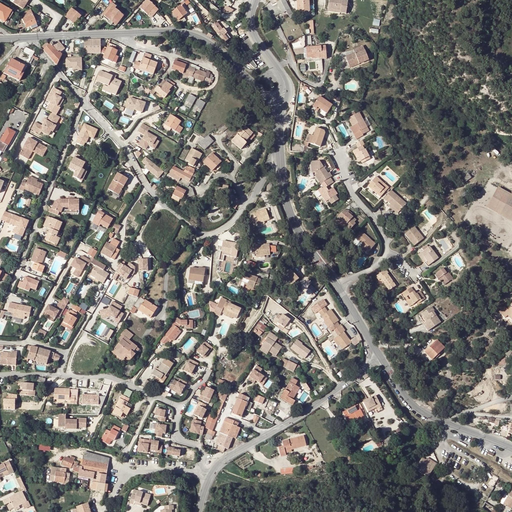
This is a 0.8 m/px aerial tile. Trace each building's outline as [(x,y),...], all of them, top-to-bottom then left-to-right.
[(27,0),(14,0),(13,2),(23,8),(27,0)] [(147,15),(155,7),(147,0),(140,8),(147,15)] [(285,0),(280,0),(276,2),(282,14),(286,12),(288,15),(292,13),(289,6),(286,1),(285,0)] [(341,13),(346,14),(348,1),(342,0),(330,0),(330,10),(341,12),(341,13)] [(101,3),(95,10),(102,16),(103,15),(116,25),(118,23),(123,16),(125,14),(121,11),(122,9),(119,6),(118,8),(119,9),(117,11),(114,9),(116,7),(112,4),(108,9),(101,3)] [(0,19),(4,22),(11,11),(0,4),(0,19)] [(230,5),(223,8),(226,14),(233,10),(230,5)] [(175,7),(170,10),(178,21),(187,14),(181,6),(177,9),(175,7)] [(72,9),(65,17),(75,24),(81,16),(72,9)] [(20,15),(26,28),(30,26),(36,24),(32,14),(30,10),(25,13),(20,15)] [(224,29),(218,34),(221,38),(227,33),(224,29)] [(84,39),(85,54),(101,54),(101,39),(84,39)] [(52,42),(43,50),(57,66),(62,55),(60,53),(65,49),(58,41),(54,44),(52,42)] [(306,48),(307,58),(312,58),(312,59),(318,58),(318,56),(322,56),(322,58),(322,59),(327,58),(326,46),(306,48)] [(359,62),(360,64),(369,60),(363,46),(353,50),(355,53),(345,57),(349,66),(359,62)] [(25,47),(22,52),(28,56),(25,61),(28,63),(34,52),(25,47)] [(106,51),(104,55),(103,59),(113,62),(115,56),(118,51),(114,49),(108,47),(106,51)] [(151,56),(145,54),(143,58),(141,64),(136,62),(134,68),(139,70),(140,68),(146,70),(145,72),(153,75),(157,63),(150,61),(151,56)] [(82,58),(66,58),(67,67),(73,67),(73,70),(82,70),(82,58)] [(252,59),(249,62),(254,68),(258,65),(252,59)] [(171,69),(179,72),(182,64),(175,61),(171,69)] [(17,66),(9,62),(4,73),(19,81),(21,77),(19,75),(21,73),(24,66),(18,63),(17,66)] [(192,77),(195,69),(189,67),(186,75),(189,76),(188,78),(189,79),(188,82),(192,84),(194,78),(192,77)] [(109,86),(107,89),(117,93),(122,82),(118,80),(115,79),(112,78),(113,76),(110,75),(100,71),(96,81),(104,84),(109,86)] [(209,77),(210,74),(207,71),(207,73),(205,78),(208,79),(207,83),(210,84),(211,83),(212,83),(214,78),(212,78),(209,77)] [(203,84),(204,81),(205,78),(207,73),(203,72),(201,76),(197,75),(196,79),(202,81),(201,83),(203,84)] [(169,83),(167,81),(161,89),(158,87),(154,91),(164,99),(170,92),(169,90),(173,86),(169,83)] [(50,103),(47,110),(52,113),(56,115),(60,107),(57,106),(61,98),(59,97),(61,92),(53,88),(46,101),(50,103)] [(186,101),(192,105),(196,98),(189,94),(186,101)] [(145,103),(130,98),(127,109),(134,112),(134,110),(142,113),(145,103)] [(198,99),(192,111),(196,113),(197,111),(200,113),(205,103),(198,99)] [(305,113),(309,114),(309,111),(321,112),(321,102),(305,101),(305,113)] [(359,112),(348,118),(352,126),(350,127),(354,134),(356,133),(358,138),(363,135),(362,134),(368,130),(359,112)] [(56,126),(60,117),(52,113),(48,120),(48,121),(45,122),(44,124),(43,126),(36,123),(33,130),(41,134),(42,132),(50,136),(52,131),(54,132),(57,126),(56,126)] [(165,124),(179,134),(183,128),(179,125),(181,122),(171,115),(165,124)] [(99,129),(84,123),(76,143),(85,146),(89,136),(95,139),(99,129)] [(146,150),(148,146),(149,143),(156,147),(159,141),(156,139),(157,138),(147,132),(149,128),(143,124),(138,131),(145,136),(143,139),(142,139),(138,145),(146,150)] [(231,141),(241,150),(247,143),(245,142),(253,133),(245,126),(231,141)] [(2,134),(0,137),(0,150),(4,153),(15,132),(7,128),(3,135),(2,134)] [(316,128),(313,136),(310,144),(320,147),(325,134),(324,131),(316,128)] [(256,136),(253,133),(245,142),(247,143),(248,144),(256,136)] [(208,136),(198,144),(204,150),(213,141),(208,136)] [(44,151),(46,147),(30,139),(21,156),(30,160),(34,152),(40,155),(42,151),(44,151)] [(362,141),(356,144),(358,148),(353,151),(357,158),(359,157),(361,161),(362,163),(370,159),(369,157),(365,150),(362,146),(364,145),(362,141)] [(48,148),(46,147),(44,151),(42,151),(40,155),(44,157),(48,148)] [(188,164),(193,167),(201,153),(192,149),(185,160),(189,162),(188,164)] [(201,153),(193,167),(195,168),(202,154),(201,153)] [(203,162),(212,171),(214,169),(220,163),(221,162),(212,153),(203,162)] [(83,167),(87,159),(76,154),(68,169),(75,172),(73,177),(80,180),(84,171),(84,170),(82,170),(83,167)] [(158,178),(163,171),(146,157),(142,162),(147,166),(145,168),(158,178)] [(328,174),(324,169),(322,165),(323,164),(321,161),(311,162),(312,173),(316,173),(317,175),(315,176),(321,184),(322,184),(325,182),(330,178),(332,177),(330,173),(328,174)] [(180,178),(183,172),(173,166),(169,174),(172,176),(173,174),(180,178)] [(184,180),(191,168),(189,167),(188,168),(186,167),(183,172),(180,178),(184,180)] [(194,170),(191,168),(184,180),(189,182),(194,172),(194,170)] [(118,174),(108,190),(113,192),(114,190),(120,194),(128,179),(118,174)] [(43,184),(36,181),(31,179),(32,177),(29,176),(26,182),(22,181),(19,188),(23,190),(24,188),(39,194),(43,184)] [(376,177),(373,181),(374,182),(372,183),(371,182),(368,186),(372,190),(373,188),(378,192),(377,194),(381,197),(389,188),(376,177)] [(330,178),(325,182),(327,186),(333,182),(330,178)] [(326,187),(327,186),(325,182),(322,184),(323,186),(323,187),(319,190),(323,196),(322,196),(326,202),(329,200),(331,205),(339,200),(336,195),(337,194),(333,188),(330,190),(329,191),(326,187)] [(224,198),(224,203),(229,204),(231,191),(228,190),(228,187),(222,186),(222,189),(216,188),(215,196),(219,197),(224,198)] [(185,191),(177,187),(171,198),(178,202),(180,199),(181,200),(186,191),(185,191)] [(511,196),(510,195),(497,188),(486,207),(511,221),(511,196)] [(384,199),(391,204),(399,212),(406,203),(391,191),(384,199)] [(51,208),(49,212),(58,216),(60,212),(61,213),(63,207),(69,207),(69,210),(79,210),(79,200),(68,200),(65,200),(59,200),(55,202),(52,209),(51,208)] [(399,212),(391,204),(389,206),(397,214),(399,212)] [(257,222),(257,224),(265,222),(270,220),(266,209),(254,214),(254,215),(251,216),(253,223),(257,222)] [(352,214),(349,210),(347,212),(344,210),(338,217),(341,220),(342,219),(348,224),(347,225),(347,226),(344,229),(348,233),(356,224),(355,222),(357,220),(351,215),(352,214)] [(113,219),(99,211),(92,223),(99,227),(101,225),(108,229),(113,219)] [(10,213),(7,222),(19,226),(16,233),(24,236),(29,220),(10,213)] [(50,229),(45,240),(55,244),(57,237),(56,237),(58,233),(62,223),(47,217),(43,227),(50,229)] [(99,227),(92,223),(89,229),(96,233),(99,227)] [(115,223),(111,230),(117,234),(121,227),(115,223)] [(405,234),(409,239),(414,246),(424,239),(414,227),(405,234)] [(362,232),(357,238),(363,244),(361,248),(367,253),(376,244),(362,232)] [(363,244),(357,238),(353,243),(360,249),(361,248),(363,244)] [(113,239),(112,242),(110,245),(106,243),(100,253),(110,258),(118,245),(119,242),(113,239)] [(223,241),(220,256),(225,257),(225,256),(237,258),(239,245),(223,241)] [(253,243),(252,247),(252,254),(257,254),(257,256),(265,256),(270,255),(269,244),(256,245),(256,243),(253,243)] [(429,246),(421,253),(428,261),(425,263),(428,266),(440,257),(437,253),(436,254),(429,246)] [(98,252),(91,248),(87,254),(94,258),(95,257),(97,253),(98,252)] [(36,249),(31,262),(35,263),(37,264),(37,266),(34,265),(32,270),(42,274),(45,267),(41,265),(46,252),(36,249)] [(419,254),(425,263),(428,261),(421,253),(419,254)] [(89,267),(92,262),(82,256),(79,261),(76,258),(71,266),(76,269),(73,275),(78,278),(86,265),(89,267)] [(96,266),(91,274),(96,277),(96,279),(104,284),(109,274),(104,270),(106,266),(94,259),(92,262),(92,263),(96,266)] [(147,259),(139,260),(139,272),(148,271),(147,259)] [(121,264),(115,272),(118,274),(122,278),(126,280),(130,274),(132,276),(134,273),(135,267),(129,263),(126,267),(121,264)] [(203,283),(205,272),(199,271),(199,269),(190,268),(188,280),(203,283)] [(435,274),(439,279),(440,278),(442,281),(445,285),(454,279),(448,272),(447,273),(443,268),(435,274)] [(293,281),(295,282),(299,278),(291,269),(287,273),(288,274),(285,276),(284,275),(280,279),(287,287),(293,281)] [(381,279),(389,291),(397,285),(394,280),(392,281),(389,278),(387,274),(388,273),(385,269),(375,276),(378,280),(381,279)] [(248,286),(254,288),(255,286),(258,288),(261,280),(258,279),(258,278),(245,273),(241,283),(245,285),(248,286)] [(37,285),(24,279),(21,285),(18,284),(16,289),(27,294),(28,290),(34,293),(37,285)] [(137,297),(139,291),(130,288),(128,295),(137,297)] [(410,308),(418,302),(421,301),(422,302),(426,299),(422,293),(418,295),(417,293),(416,294),(411,288),(405,293),(408,297),(409,296),(411,300),(407,303),(410,308)] [(133,307),(137,309),(150,318),(157,308),(143,299),(139,297),(135,303),(133,307)] [(224,313),(233,317),(237,319),(241,309),(226,302),(227,301),(221,298),(217,307),(222,310),(225,312),(224,313)] [(67,305),(79,312),(81,309),(69,301),(67,305)] [(61,315),(67,306),(60,302),(56,309),(49,305),(44,312),(55,319),(58,313),(61,315)] [(109,309),(100,311),(102,318),(111,316),(115,319),(114,320),(119,323),(124,314),(120,312),(122,307),(113,302),(109,309)] [(31,308),(20,305),(19,308),(16,307),(17,304),(10,303),(7,312),(13,314),(17,314),(16,318),(24,319),(25,317),(29,317),(31,308)] [(507,316),(511,321),(511,304),(510,306),(511,307),(508,310),(505,307),(499,312),(505,318),(507,316)] [(213,314),(214,314),(219,316),(221,312),(222,310),(217,307),(216,307),(213,312),(213,314)] [(319,311),(325,321),(330,328),(332,330),(333,329),(340,325),(338,322),(340,321),(332,309),(328,311),(325,307),(319,311)] [(424,324),(429,331),(441,322),(436,315),(431,308),(423,314),(428,321),(424,324)] [(3,315),(12,317),(13,314),(7,312),(0,310),(0,318),(2,319),(3,315)] [(68,313),(63,322),(72,327),(77,318),(75,317),(76,314),(71,310),(69,313),(68,313)] [(276,316),(273,322),(283,329),(288,321),(281,316),(280,318),(276,316)] [(181,321),(176,317),(174,321),(176,323),(180,326),(187,326),(187,329),(193,329),(193,328),(195,328),(195,322),(192,322),(192,321),(187,321),(181,321)] [(255,332),(260,336),(266,328),(263,326),(264,323),(261,320),(255,329),(256,329),(255,330),(254,331),(255,332)] [(176,323),(174,321),(171,324),(174,325),(160,342),(165,345),(168,342),(169,344),(171,341),(170,340),(171,338),(178,330),(179,329),(178,329),(180,326),(176,323)] [(338,336),(335,338),(339,345),(343,349),(352,343),(344,332),(345,331),(343,327),(335,333),(338,336)] [(46,333),(40,329),(38,334),(41,336),(40,337),(43,339),(46,333)] [(121,334),(122,335),(124,337),(129,341),(133,335),(126,329),(121,334)] [(178,330),(171,338),(174,340),(180,332),(178,330)] [(267,338),(262,348),(269,352),(277,356),(282,347),(275,343),(278,338),(269,333),(266,338),(267,338)] [(131,360),(135,354),(133,352),(137,348),(129,341),(124,337),(121,341),(114,349),(125,359),(128,356),(131,360)] [(202,340),(194,349),(200,355),(205,348),(207,349),(210,346),(204,341),(202,340)] [(296,340),(290,348),(304,359),(310,352),(301,345),(302,344),(296,340)] [(437,340),(426,351),(434,358),(445,348),(437,340)] [(34,361),(38,348),(29,346),(27,350),(29,350),(27,359),(28,359),(34,361)] [(38,348),(34,361),(53,367),(55,362),(48,359),(50,352),(42,349),(38,348)] [(125,359),(114,349),(112,352),(123,361),(125,359)] [(12,353),(1,352),(0,358),(0,363),(16,365),(17,352),(12,351),(12,353)] [(426,351),(424,352),(432,360),(434,358),(426,351)] [(195,361),(187,357),(181,369),(188,373),(192,365),(193,365),(195,361)] [(152,375),(160,380),(163,376),(165,377),(173,364),(165,359),(157,371),(155,370),(152,375)] [(297,366),(289,361),(287,364),(286,368),(294,372),(297,366)] [(267,379),(254,370),(250,377),(263,385),(267,379)] [(176,381),(171,379),(166,388),(170,390),(171,388),(179,392),(185,382),(177,378),(176,381)] [(292,406),(295,401),(292,400),(299,388),(295,385),(298,381),(292,378),(280,398),(292,406)] [(33,384),(26,383),(24,395),(34,396),(34,388),(33,388),(33,384)] [(202,389),(201,395),(199,394),(197,398),(207,402),(211,389),(203,385),(202,389)] [(77,397),(77,389),(69,387),(69,390),(69,396),(70,396),(77,397)] [(55,389),(54,399),(68,400),(69,396),(69,390),(55,389)] [(130,397),(133,391),(127,389),(124,394),(130,397)] [(227,394),(220,391),(217,399),(220,400),(214,416),(210,415),(205,428),(209,430),(206,438),(211,441),(213,436),(214,437),(216,432),(213,431),(227,394)] [(9,398),(4,398),(4,409),(17,409),(17,393),(8,393),(9,398)] [(247,403),(248,403),(250,398),(239,394),(231,414),(241,418),(244,410),(247,403)] [(106,397),(83,395),(82,405),(103,407),(106,397)] [(256,395),(254,400),(262,404),(264,399),(261,398),(262,397),(256,395)] [(366,413),(373,409),(372,407),(380,403),(375,396),(361,403),(366,413)] [(122,414),(124,415),(126,411),(118,407),(121,403),(126,405),(127,403),(119,399),(117,404),(118,404),(116,408),(115,408),(112,414),(120,418),(122,414)] [(194,414),(201,418),(205,408),(203,407),(205,404),(197,400),(195,408),(194,414)] [(118,407),(126,411),(128,408),(125,407),(126,405),(121,403),(118,407)] [(361,403),(343,412),(348,421),(356,416),(357,418),(358,420),(364,416),(363,414),(366,413),(361,403)] [(156,416),(156,420),(163,422),(164,417),(162,417),(163,413),(163,410),(155,408),(154,415),(156,416)] [(68,421),(68,416),(59,416),(59,429),(66,429),(66,430),(77,430),(77,428),(77,421),(68,421)] [(200,419),(191,418),(189,422),(191,422),(189,430),(201,433),(203,426),(199,425),(200,419)] [(226,418),(217,441),(220,442),(219,446),(218,450),(224,452),(226,448),(229,449),(233,438),(237,427),(239,423),(226,418)] [(86,420),(77,420),(77,421),(77,428),(86,429),(86,420)] [(154,428),(152,436),(160,437),(160,433),(163,433),(165,425),(156,424),(156,428),(154,428)] [(486,431),(493,433),(495,430),(492,428),(493,425),(489,424),(486,431)] [(119,432),(113,429),(109,434),(106,432),(100,443),(107,447),(111,442),(113,443),(119,432)] [(283,446),(279,447),(281,456),(286,455),(285,451),(284,448),(290,446),(291,450),(306,446),(304,436),(282,441),(283,446)] [(148,440),(137,438),(137,442),(138,442),(137,451),(146,452),(148,440)] [(150,440),(149,449),(155,450),(155,451),(159,452),(161,445),(157,444),(157,441),(150,440)] [(82,470),(107,475),(110,458),(85,452),(82,466),(82,470)] [(70,459),(65,457),(62,465),(70,468),(75,458),(71,456),(70,459)] [(429,466),(426,464),(420,461),(415,469),(429,478),(434,469),(436,465),(431,462),(429,466)] [(0,483),(2,482),(1,479),(0,477),(0,475),(8,472),(9,475),(15,473),(10,463),(0,467),(0,483)] [(79,473),(78,476),(96,480),(96,483),(92,482),(91,490),(104,491),(105,484),(107,475),(82,470),(82,466),(80,466),(79,473)] [(51,481),(64,483),(65,472),(66,469),(53,467),(51,481)] [(134,502),(140,503),(147,505),(150,494),(145,493),(137,491),(136,495),(131,494),(129,503),(133,504),(133,503),(134,502)] [(511,491),(508,497),(505,502),(502,500),(500,502),(510,509),(511,506),(511,491)] [(14,510),(19,508),(27,504),(23,494),(4,502),(6,507),(12,504),(14,510)]
